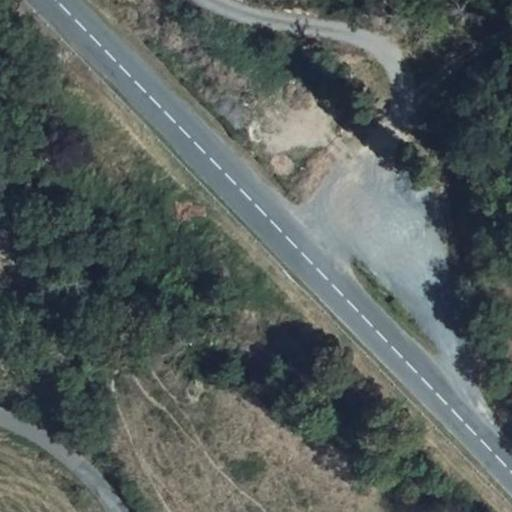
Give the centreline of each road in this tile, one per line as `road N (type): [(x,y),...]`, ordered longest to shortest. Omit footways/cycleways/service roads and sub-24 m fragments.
road 1 (unclassified): [(292,238),(406,117),(406,80),(376,48),(198,0)]
road 2 (secondary): [(292,238),(60,0)]
road 3 (secondary): [(511,476),(292,238)]
road 4 (unclassified): [(0,415),(64,445),(126,511)]
